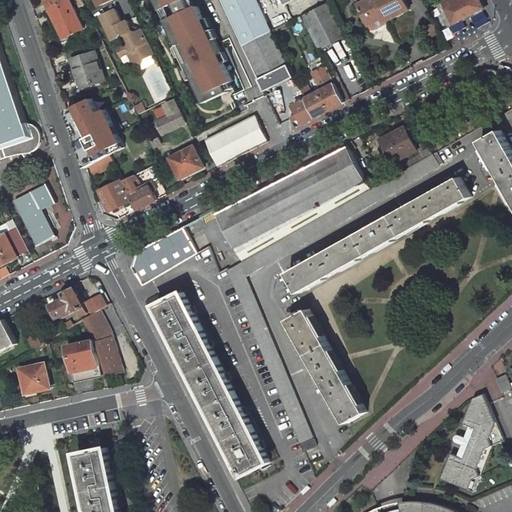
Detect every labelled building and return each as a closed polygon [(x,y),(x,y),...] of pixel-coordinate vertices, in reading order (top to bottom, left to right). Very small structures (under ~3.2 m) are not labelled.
[(70,0),(46,0),(51,10),(71,1),(70,0)] [(190,69),(203,96),(217,90),(220,96),(230,92),(227,85),(235,81),(222,54),(223,53),(217,39),(215,40),(199,6),(193,8),(189,0),(157,0),(162,10),(163,10),(169,7),(176,4),(181,14),(174,17),(168,20),(167,20),(184,55),(182,56),(189,70),(190,69)] [(195,0),(189,0),(193,8),(199,6),(195,0)] [(295,0),(221,0),(244,46),(266,35),(262,27),(250,1),(251,0),(283,0),(286,5),(295,0)] [(251,0),(250,1),(262,27),(270,23),(259,0),(251,0)] [(371,32),(415,12),(409,0),(362,0),(358,2),(371,32)] [(445,0),(457,26),(489,12),(483,0),(445,0)] [(51,10),(64,37),(84,28),(71,1),(51,10)] [(321,50),(350,35),(333,1),(303,16),(321,50)] [(169,7),(163,10),(168,20),(174,17),(169,7)] [(131,40),(128,48),(123,46),(118,48),(122,57),(130,52),(134,54),(132,60),(143,64),(145,58),(155,53),(144,29),(137,32),(133,30),(128,20),(123,23),(117,9),(102,16),(114,40),(119,38),(121,32),(129,35),(131,40)] [(274,31),(270,23),(262,27),(266,35),(273,31),(274,31)] [(244,46),(265,91),(277,85),(296,76),(273,31),(266,35),(244,46)] [(33,154),(32,153),(36,150),(40,145),(41,139),(41,133),(37,128),(32,124),(26,122),(0,43),(0,160),(1,160),(8,157),(18,155),(23,154),(27,159),(33,154)] [(96,52),(72,60),(82,89),(106,81),(96,52)] [(312,73),(322,92),(332,111),(347,103),(345,101),(327,65),(312,73)] [(301,86),(308,99),(317,118),(332,111),(322,92),(315,96),(308,83),(301,86)] [(217,90),(203,96),(207,103),(220,96),(217,90)] [(87,168),(91,165),(111,155),(125,148),(123,143),(124,142),(120,133),(108,109),(101,112),(94,98),(68,110),(87,168)] [(165,104),(171,115),(182,110),(177,98),(165,104)] [(296,105),(305,124),(317,118),(308,99),(306,99),(307,100),(296,105)] [(135,106),(138,115),(147,110),(143,102),(135,106)] [(181,126),(188,123),(182,110),(171,115),(160,121),(157,122),(163,135),(181,126)] [(207,140),(220,167),(269,141),(256,115),(207,140)] [(412,126),(384,137),(394,164),(423,153),(412,126)] [(511,149),(501,130),(481,141),(503,179),(511,194),(511,149)] [(148,135),(155,148),(163,145),(156,131),(148,135)] [(349,145),(217,214),(243,262),(372,189),(349,145)] [(171,158),(182,179),(206,167),(195,146),(171,158)] [(301,443),(314,438),(247,276),(444,164),(437,152),(433,154),(372,189),(243,262),(229,270),(301,443)] [(96,175),(116,165),(111,155),(91,165),(96,175)] [(141,189),(137,181),(134,176),(124,181),(131,194),(141,189)] [(461,177),(290,273),(301,293),(472,197),(462,179),(461,177)] [(124,180),(101,191),(111,212),(133,201),(130,195),(131,194),(124,181),(124,180)] [(159,199),(166,196),(162,181),(155,183),(159,199)] [(146,206),(159,200),(158,199),(151,184),(141,189),(131,194),(130,195),(133,201),(137,210),(146,206)] [(16,202),(40,247),(57,238),(43,209),(57,202),(48,186),(16,202)] [(134,269),(136,273),(144,286),(199,253),(186,228),(140,251),(134,269)] [(8,234),(0,238),(0,270),(11,265),(17,262),(15,259),(19,257),(18,256),(29,250),(22,237),(12,242),(8,234)] [(54,305),(59,317),(68,313),(69,316),(77,311),(84,307),(75,289),(66,294),(68,298),(54,305)] [(235,459),(242,474),(244,476),(259,469),(271,463),(185,292),(159,306),(164,317),(180,349),(197,382),(214,416),(235,459)] [(94,314),(102,309),(108,306),(102,295),(87,303),(94,314)] [(84,307),(77,311),(80,317),(87,313),(84,307)] [(125,371),(114,334),(102,309),(94,314),(89,317),(88,318),(100,341),(97,342),(104,366),(107,375),(125,371)] [(302,313),(290,320),(348,423),(368,412),(310,309),(302,313)] [(0,321),(0,353),(13,346),(18,344),(6,319),(0,321)] [(75,325),(72,320),(64,325),(67,330),(75,325)] [(35,350),(43,344),(37,334),(29,338),(35,350)] [(95,340),(68,345),(70,354),(73,372),(100,367),(95,340)] [(46,363),(22,369),(27,390),(28,395),(38,393),(37,391),(51,387),(51,384),(46,363)] [(100,367),(73,372),(76,382),(102,377),(100,367)] [(497,379),(503,393),(511,388),(511,385),(507,374),(497,379)] [(478,424),(463,463),(457,461),(459,456),(453,454),(443,479),(476,491),(482,475),(479,469),(487,449),(505,440),(490,404),(485,393),(475,398),(466,419),(472,421),(475,423),(478,424)] [(464,444),(459,456),(457,461),(463,463),(478,424),(475,423),(472,421),(471,426),(466,437),(464,444)] [(457,435),(455,437),(455,440),(456,441),(464,444),(466,437),(459,435),(457,435)] [(314,438),(301,443),(304,451),(317,446),(314,438)] [(91,511),(121,511),(108,447),(91,451),(79,454),(91,511)] [(459,511),(458,511),(449,507),(441,504),(429,502),(416,501),(410,501),(404,502),(401,502),(402,510),(402,511),(459,511)]
